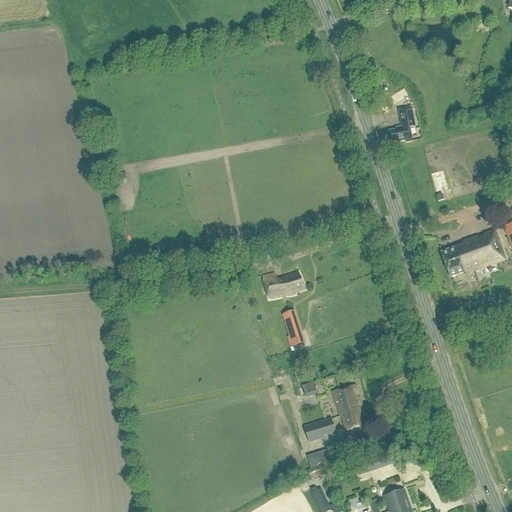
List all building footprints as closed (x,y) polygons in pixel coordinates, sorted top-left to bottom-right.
[(412,142),(409,128),(414,127),(411,109),(398,111),(401,128),(396,129),(396,131),(389,132),(391,144),(405,141),(406,143),(412,142)] [(511,224),(502,228),(507,241),(509,241),(511,249),(511,224)] [(463,245),(474,272),(505,261),(494,231),(484,235),(484,237),(478,240),(477,237),(462,243),(463,245)] [(465,275),(474,272),(463,245),(441,253),(450,278),(464,273),(465,275)] [(509,262),(502,265),(505,272),(511,268),(509,262)] [(306,290),(298,273),(282,278),(282,281),(276,281),(275,275),(263,278),(269,300),(295,295),(295,293),(306,290)] [(288,337),(286,337),(290,347),(292,347),(292,348),(305,344),(301,332),(288,337)] [(294,373),(298,383),(309,378),(306,369),(294,373)] [(302,388),(307,399),(316,395),(312,385),(302,388)] [(367,425),(355,386),(332,393),(341,418),(342,418),(346,432),(345,432),(367,425)] [(324,436),(335,433),(331,420),(305,428),(309,443),(325,439),(324,436)] [(392,449),(364,459),(369,473),(397,464),(392,449)] [(327,491),(333,505),(330,507),(332,511),(341,511),(343,511),(339,503),(332,488),(327,491)] [(321,489),(312,493),(320,511),(329,511),(331,511),(321,489)] [(389,511),(411,511),(410,511),(404,492),(387,498),(385,499),(389,511)] [(379,511),(376,501),(369,503),(372,511),(379,511)]
